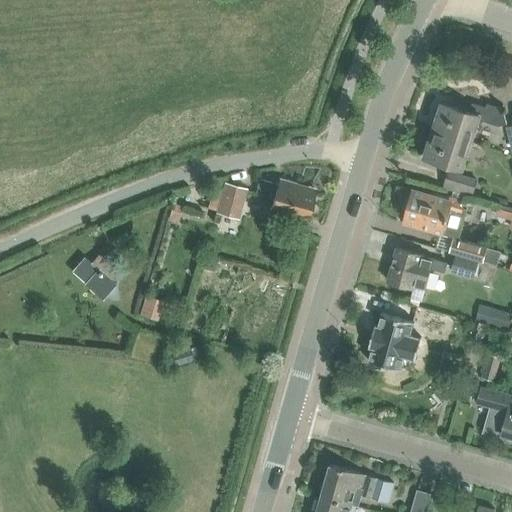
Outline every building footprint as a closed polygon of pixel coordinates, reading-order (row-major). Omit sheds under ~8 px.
[(441,101),(432,128),(471,141),(477,122),(481,123),(482,119),(498,124),(506,122),(503,112),(500,110),(501,107),(486,102),(485,106),(472,102),(469,110),(441,101)] [(471,141),(432,128),(423,156),(462,168),(471,141)] [(443,187),(470,195),(475,179),(448,171),(443,187)] [(259,174),(256,185),(253,194),(259,196),(258,199),(271,203),(267,215),(280,219),(281,216),(304,222),(313,192),(295,187),(296,185),(259,174)] [(215,211),(238,218),(247,187),(224,181),(215,211)] [(407,208),(403,220),(442,231),(437,248),(449,251),(456,253),(479,260),(484,261),(489,263),(489,261),(497,263),(501,250),(488,246),(483,244),(459,237),(467,207),(463,206),(461,206),(462,200),(451,197),(450,201),(412,190),(411,194),(408,193),(404,207),(407,208)] [(172,203),(168,217),(178,220),(182,206),(172,203)] [(498,208),(496,215),(511,219),(509,227),(511,228),(511,207),(499,204),(498,208)] [(387,279),(413,287),(425,290),(432,268),(444,271),(447,262),(422,255),(423,253),(396,246),(387,279)] [(451,271),(474,278),(474,277),(475,272),(478,261),(479,260),(456,253),(452,266),(451,271)] [(84,256),(72,270),(86,282),(85,284),(102,299),(115,284),(112,281),(119,273),(99,254),(91,262),(84,256)] [(204,258),(201,268),(213,271),(216,261),(204,258)] [(139,315),(159,321),(165,301),(145,295),(139,315)] [(475,321),(491,325),(509,330),(511,315),(511,310),(480,303),(475,321)] [(369,361),(400,369),(403,356),(415,359),(421,338),(409,335),(413,321),(382,313),(378,326),(375,325),(369,346),(373,347),(369,361)] [(172,354),(173,360),(175,366),(194,362),(190,348),(172,354)] [(481,377),(495,380),(501,357),(487,353),(481,377)] [(488,430),(511,436),(511,392),(482,384),(477,402),(494,407),(488,430)] [(330,463),(321,496),(356,506),(360,493),(367,495),(385,501),(391,481),(366,474),(330,463)] [(427,511),(433,494),(417,490),(411,511),(427,511)] [(321,496),(316,511),(354,511),(356,506),(321,496)]
